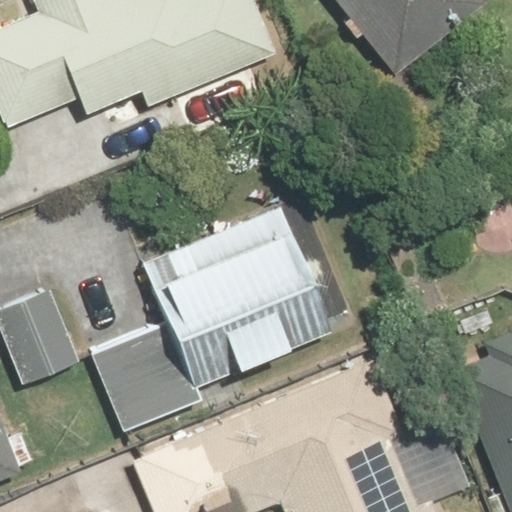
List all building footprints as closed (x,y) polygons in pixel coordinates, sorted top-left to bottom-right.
[(69,0),(0,35),(0,71),(30,164),(264,46),(249,0),(69,0)] [(329,0),(384,77),(493,0),(329,0)] [(302,200),(152,253),(189,358),(340,305),(302,200)] [(53,286),(0,306),(0,320),(24,382),(82,360),(53,286)] [(198,382),(167,312),(87,348),(126,434),(206,399),(198,382)] [(266,511),(287,500),(291,511),(427,511),(369,339),(151,461),(169,511),(266,511)] [(511,511),(511,342),(438,382),(508,511),(511,511)] [(0,403),(0,486),(24,478),(0,403)]
